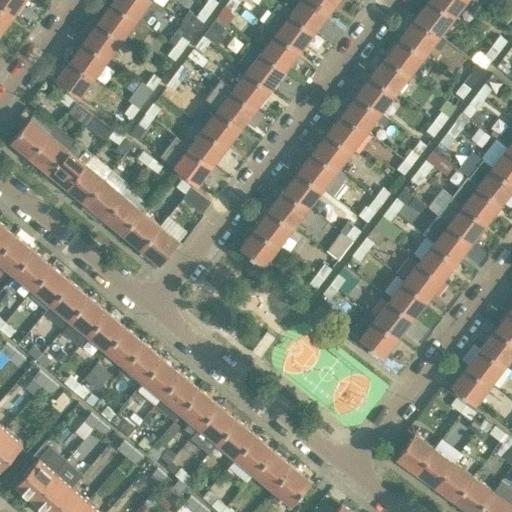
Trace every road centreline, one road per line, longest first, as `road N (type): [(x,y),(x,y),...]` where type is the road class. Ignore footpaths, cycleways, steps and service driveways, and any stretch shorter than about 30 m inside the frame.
road 1 (residential): [(390,0),(154,306)]
road 2 (residential): [(347,467),(511,250)]
road 3 (residential): [(347,467),(154,306)]
road 4 (residential): [(154,306),(0,178)]
road 5 (residential): [(0,101),(74,0)]
